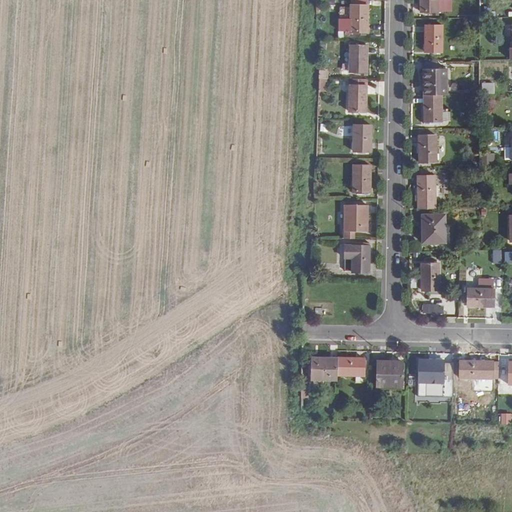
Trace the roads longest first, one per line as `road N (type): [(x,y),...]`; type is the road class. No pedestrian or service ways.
road 1 (residential): [(392,333),(396,0)]
road 2 (residential): [(392,333),(511,335)]
